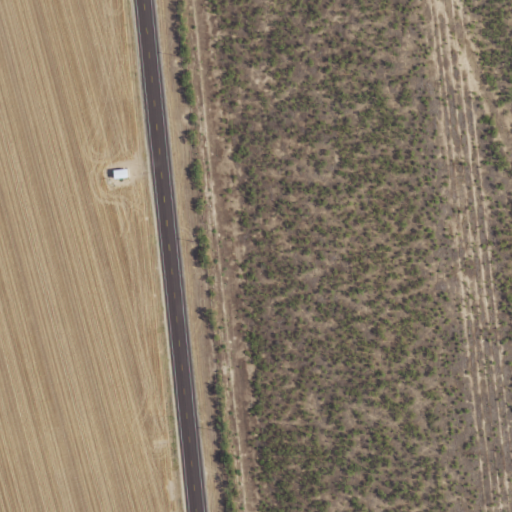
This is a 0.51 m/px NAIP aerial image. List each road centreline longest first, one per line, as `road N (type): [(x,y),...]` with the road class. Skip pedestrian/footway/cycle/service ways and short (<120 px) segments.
road 1 (primary): [(145,0),(198,511)]
road 2 (track): [(511,162),(441,0)]
